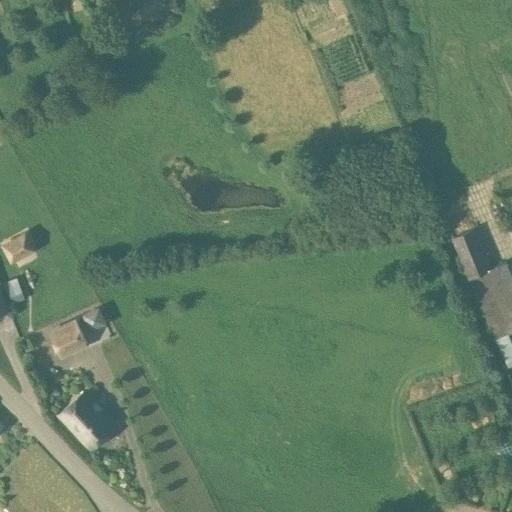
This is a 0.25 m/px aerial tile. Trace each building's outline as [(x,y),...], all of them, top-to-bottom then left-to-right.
[(492,266),(475,227),(451,237),(472,285),(496,337),(509,365),(511,363),(511,341),(508,333),(511,331),(511,270),(507,259),(492,266)] [(11,264),(37,250),(26,230),(0,244),(11,264)] [(4,283),(11,303),(25,298),(17,278),(4,283)] [(0,313),(9,310),(0,284),(0,313)] [(98,306),(83,314),(90,330),(106,322),(98,306)] [(88,345),(76,319),(49,332),(61,358),(88,345)] [(91,447),(116,423),(85,390),(60,414),(91,447)]
